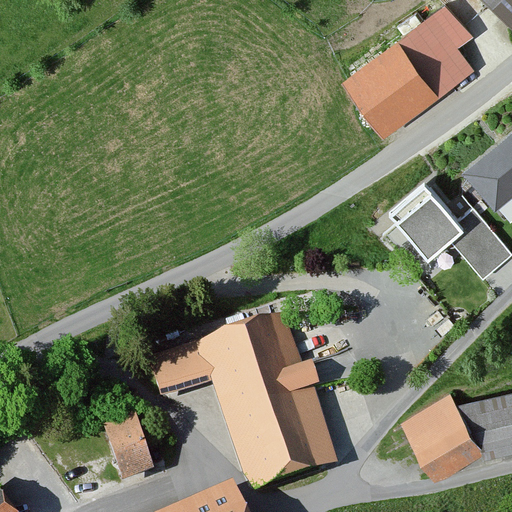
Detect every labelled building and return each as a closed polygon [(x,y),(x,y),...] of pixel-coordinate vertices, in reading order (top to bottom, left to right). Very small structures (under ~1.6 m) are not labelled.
[(487,0),(495,8),(504,0),(487,0)] [(473,73),(433,17),(345,79),(385,136),(473,73)] [(511,130),(464,172),(497,211),(511,197),(511,130)] [(460,223),(431,188),(399,215),(428,249),(460,223)] [(243,478),(263,496),(341,470),(317,397),(325,394),(317,370),(305,374),(287,320),(150,366),(163,405),(213,389),(243,478)] [(440,485),(487,455),(511,450),(511,393),(455,404),(450,395),(402,425),(440,485)] [(108,434),(126,485),(157,474),(139,423),(108,434)] [(246,511),(236,488),(179,511),(246,511)] [(13,511),(0,494),(0,511),(13,511)]
